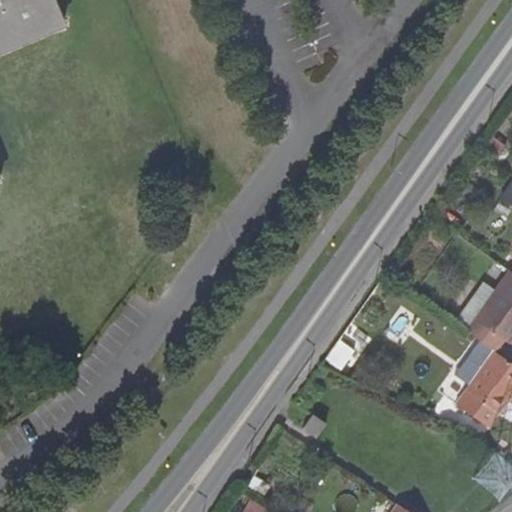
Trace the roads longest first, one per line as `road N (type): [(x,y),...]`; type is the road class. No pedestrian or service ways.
road 1 (tertiary): [(269,381),(407,177),(511,43)]
road 2 (tertiary): [(269,381),(153,511)]
road 3 (tertiary): [(192,511),(269,381)]
